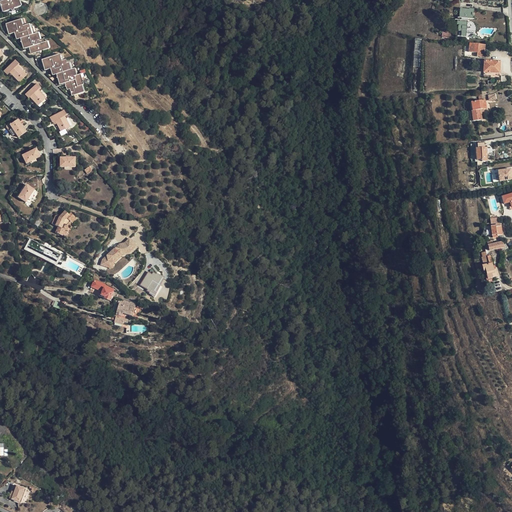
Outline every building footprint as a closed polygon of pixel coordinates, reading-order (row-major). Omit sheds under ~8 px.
[(0,0),(0,9),(2,11),(8,10),(9,10),(10,8),(11,9),(17,7),(15,0),(0,0)] [(466,37),(468,20),(472,21),(474,10),(466,9),(466,10),(459,9),(458,14),(460,15),(459,19),(458,19),(457,24),(459,24),(458,30),(462,31),(461,37),(466,37)] [(36,41),(34,34),(33,34),(31,35),(29,28),(28,26),(26,24),(24,25),(22,26),(20,19),(6,23),(5,25),(6,33),(8,34),(12,33),(13,38),(15,39),(18,38),(20,47),(22,48),(26,47),(27,53),(29,54),(45,50),(44,43),(43,40),(41,39),(39,40),(36,41)] [(484,58),(485,45),(469,44),(468,52),(477,53),(476,57),(484,58)] [(81,86),(79,79),(78,79),(77,76),(74,77),(71,78),(69,70),(66,71),(64,64),(63,60),(60,61),(57,62),(55,56),(41,59),(39,62),(41,69),(43,70),(47,69),(48,75),(50,75),(53,74),(55,83),(57,84),(61,83),(63,90),(66,90),(68,97),(79,94),(77,87),(80,86),(81,86)] [(26,78),(16,68),(18,66),(15,62),(3,73),(7,77),(10,75),(19,85),(26,78)] [(484,62),(484,73),(499,74),(499,63),(484,62)] [(27,99),(29,97),(30,96),(32,99),(31,100),(37,106),(44,100),(36,91),(38,88),(35,85),(24,96),(27,99)] [(480,111),(484,110),(482,101),(469,104),(471,113),(472,112),(474,122),(482,121),(480,111)] [(69,127),(63,117),(66,115),(63,111),(49,119),(52,123),(55,121),(61,132),(69,127)] [(25,133),(17,120),(9,126),(17,138),(25,133)] [(487,162),(486,149),(485,148),(485,144),(477,144),(478,149),(476,149),(477,161),(482,161),(482,162),(487,162)] [(38,157),(34,148),(20,155),(24,163),(38,157)] [(74,166),(73,156),(58,157),(58,167),(74,166)] [(81,180),(93,171),(90,167),(78,175),(81,180)] [(511,179),(511,170),(498,172),(499,182),(511,179)] [(29,192),(31,193),(34,189),(24,182),(16,195),(23,200),(24,198),(29,192)] [(511,194),(502,198),(504,205),(508,203),(511,202),(511,206),(511,194)] [(66,222),(67,220),(70,217),(72,218),(76,213),(68,208),(67,210),(62,207),(56,217),(52,216),(50,224),(56,226),(55,232),(62,234),(63,227),(61,226),(65,221),(66,222)] [(502,236),(501,227),(498,227),(498,226),(491,227),(492,236),(497,236),(497,237),(502,236)] [(28,236),(23,246),(55,263),(60,253),(28,236)] [(129,236),(101,261),(110,270),(138,246),(129,236)] [(503,243),(495,245),(488,246),(490,251),(496,250),(496,251),(500,250),(500,249),(504,248),(503,243)] [(55,263),(23,246),(22,248),(54,265),(55,263)] [(494,270),(493,266),(492,263),(488,264),(486,257),(481,258),(483,266),(481,267),(483,273),(485,272),(488,280),(498,277),(495,269),(494,270)] [(37,277),(41,269),(33,265),(29,273),(37,277)] [(155,296),(165,278),(149,269),(139,287),(155,296)] [(102,291),(105,283),(94,279),(91,287),(102,291)] [(109,301),(113,293),(105,289),(101,296),(106,298),(105,299),(109,301)] [(133,313),(135,308),(119,304),(116,316),(127,319),(128,315),(130,316),(131,312),(133,313)] [(276,411),(277,414),(280,420),(287,418),(284,408),(276,411)] [(280,420),(277,414),(271,416),(274,423),(280,420)] [(23,503),(28,490),(16,485),(11,499),(23,503)]
